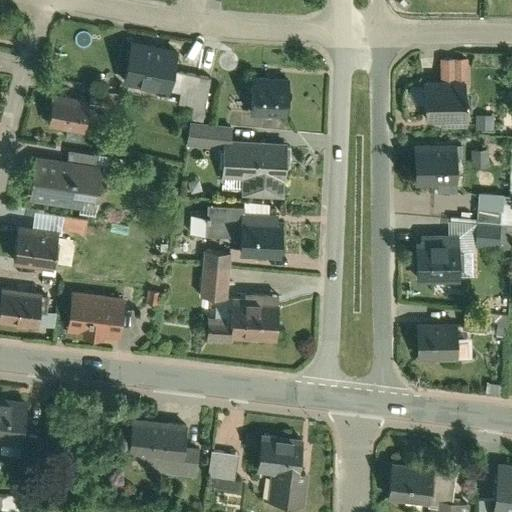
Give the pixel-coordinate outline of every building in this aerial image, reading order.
[(129,38),(120,82),(165,91),(165,90),(167,81),(173,47),(129,38)] [(436,58),(435,81),(463,81),(463,58),(436,58)] [(181,73),(179,83),(177,93),(175,104),(189,107),(195,76),(181,73)] [(283,118),(285,74),(250,73),(247,116),(283,118)] [(200,108),(206,78),(195,76),(189,107),(187,121),(198,122),(200,108)] [(104,78),(102,91),(114,93),(116,80),(104,78)] [(167,81),(165,90),(177,93),(179,83),(167,81)] [(422,81),(421,123),(462,123),(463,81),(435,81),(422,81)] [(85,98),(84,101),(112,106),(114,93),(102,91),(87,88),(85,98)] [(49,92),(44,125),(80,131),(84,101),(85,98),(49,92)] [(198,122),(187,121),(185,120),(182,144),(220,148),(221,142),(227,142),(227,138),(229,125),(198,122)] [(220,148),(219,177),(239,178),(238,195),(278,198),(280,180),(281,180),(283,141),(227,138),(227,142),(221,142),(220,148)] [(451,193),(453,142),(412,141),(411,183),(433,184),(433,192),(451,193)] [(66,150),(64,160),(90,165),(92,155),(66,150)] [(485,152),(469,151),(468,168),(485,169),(485,152)] [(26,200),(67,207),(70,193),(91,197),(97,167),(90,165),(64,160),(34,155),(26,200)] [(498,196),(479,196),(478,211),(497,212),(498,196)] [(212,201),(212,205),(241,206),(240,210),(238,210),(238,213),(266,214),(266,207),(274,207),(274,212),(278,212),(278,206),(267,204),(247,202),(212,201)] [(204,235),(237,236),(238,213),(238,210),(240,210),(241,206),(212,205),(205,205),(204,216),(204,234),(204,235)] [(474,210),(473,224),(497,226),(498,212),(497,212),(478,211),(474,210)] [(31,211),(28,227),(54,231),(57,231),(59,215),(31,211)] [(277,256),(278,214),(266,214),(238,213),(237,236),(237,255),(277,256)] [(204,234),(204,216),(189,216),(188,233),(204,234)] [(445,235),(455,235),(455,246),(472,247),(473,224),(457,223),(445,223),(445,235)] [(14,224),(8,263),(48,269),(54,231),(28,227),(14,224)] [(473,224),(472,247),(495,249),(497,226),(473,224)] [(508,227),(497,226),(495,249),(507,250),(508,227)] [(412,243),(412,282),(455,282),(455,246),(455,235),(445,235),(418,235),(418,243),(412,243)] [(222,299),(227,253),(200,251),(196,297),(222,299)] [(0,285),(0,322),(31,327),(32,325),(36,294),(37,290),(0,285)] [(115,340),(120,297),(67,291),(62,333),(77,335),(76,340),(98,342),(99,338),(115,340)] [(154,306),(156,293),(144,291),(142,304),(154,306)] [(240,297),(229,296),(227,329),(227,337),(271,340),(273,293),(241,291),(240,297)] [(45,296),(36,294),(32,325),(50,328),(52,315),(42,314),(45,296)] [(458,321),(417,319),(416,359),(457,361),(458,321)] [(488,322),(464,320),(463,331),(487,334),(488,322)] [(227,337),(227,329),(204,327),(203,341),(226,342),(227,337)] [(22,401),(0,398),(0,445),(17,447),(22,401)] [(181,423),(137,418),(135,439),(126,438),(124,459),(176,465),(178,445),(181,423)] [(306,439),(262,432),(257,468),(277,471),(272,501),(303,505),(309,467),(302,466),(306,439)] [(195,447),(178,445),(176,465),(175,476),(191,478),(195,447)] [(232,482),(236,456),(208,452),(204,478),(232,482)] [(388,462),(383,497),(418,502),(425,503),(429,471),(430,467),(388,462)] [(511,511),(511,463),(498,462),(494,511),(511,511)] [(425,503),(418,502),(418,510),(427,510),(427,509),(435,510),(435,501),(447,502),(451,473),(429,471),(425,503)] [(465,511),(466,504),(447,502),(435,501),(435,510),(427,509),(427,510),(426,511),(465,511)]
